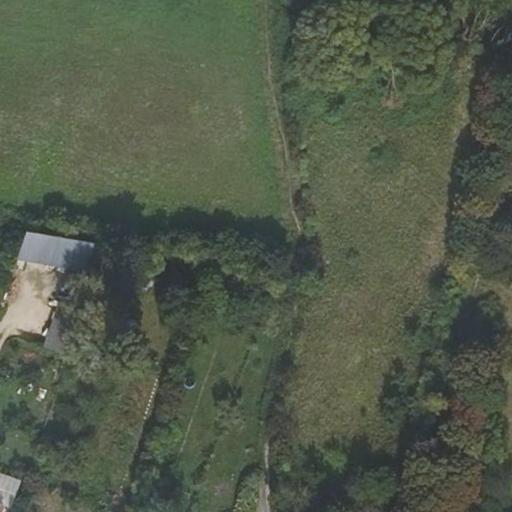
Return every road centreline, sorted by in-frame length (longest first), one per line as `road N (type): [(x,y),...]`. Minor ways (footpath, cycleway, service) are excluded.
road 1 (track): [(270,511),(267,459),(295,279),(278,0)]
road 2 (track): [(444,511),(480,197),(495,117),(511,113)]
